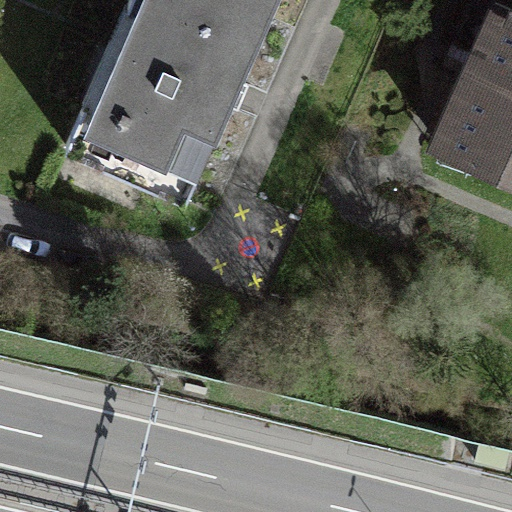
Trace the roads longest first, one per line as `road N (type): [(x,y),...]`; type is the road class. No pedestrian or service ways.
road 1 (motorway): [(359,511),(0,425)]
road 2 (residential): [(213,275),(329,0)]
road 3 (residential): [(0,214),(213,275)]
